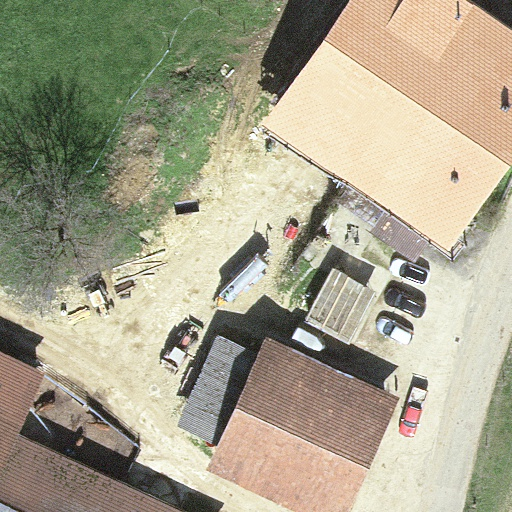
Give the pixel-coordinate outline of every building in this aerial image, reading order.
[(511,147),(511,31),(467,0),(269,0),(268,3),(324,42),(274,113),(450,236),(511,147)] [(288,350),(349,376),(361,349),(299,323),(288,350)] [(214,447),(254,352),(217,336),(176,431),(214,447)] [(207,462),(326,511),(343,511),(394,394),(349,376),(288,350),(260,338),(254,352),(214,447),(207,462)] [(0,447),(7,433),(36,370),(0,353),(0,447)] [(176,511),(7,433),(0,447),(0,511),(176,511)]
